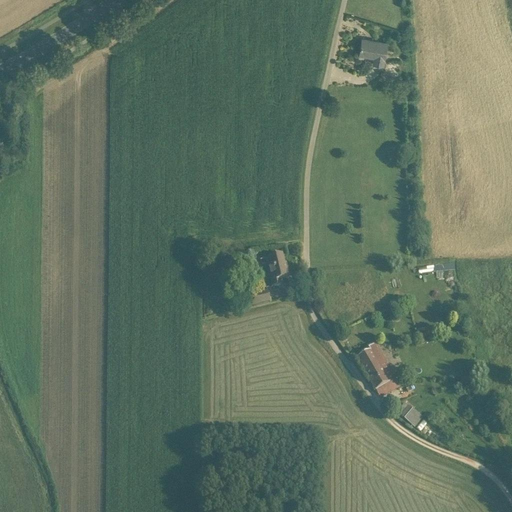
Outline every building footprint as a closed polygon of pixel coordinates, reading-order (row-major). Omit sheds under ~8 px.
[(374,56),(373,63),(383,64),(384,58),(387,43),(362,39),(359,54),(374,56)] [(266,258),(273,287),(281,284),(280,280),(289,278),(287,268),(285,268),(281,255),(266,258)] [(267,292),(248,297),(250,306),(270,301),(267,292)] [(416,331),(418,339),(432,335),(445,332),(443,324),(416,331)] [(356,358),(380,399),(394,390),(381,367),(387,363),(376,344),(369,348),(370,350),(356,358)] [(406,419),(420,431),(428,422),(414,410),(406,419)]
